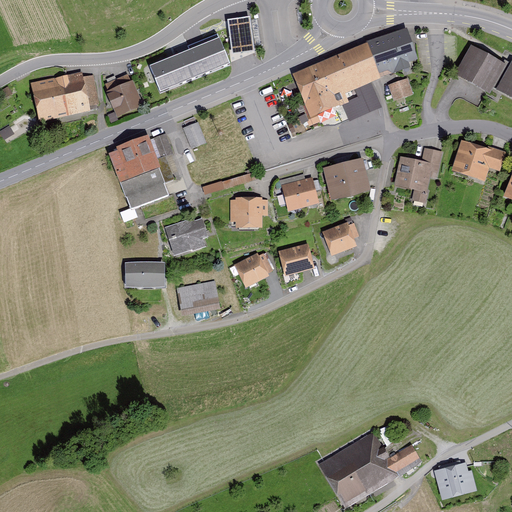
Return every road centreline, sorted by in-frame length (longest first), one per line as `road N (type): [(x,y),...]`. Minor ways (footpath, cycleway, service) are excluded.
road 1 (secondary): [(0,182),(282,63),(331,25)]
road 2 (residential): [(389,139),(383,199),(363,258),(249,311),(158,328)]
road 3 (tertiary): [(0,82),(35,63),(134,52),(224,0)]
road 4 (residential): [(389,139),(267,175)]
road 5 (residential): [(511,132),(456,124),(389,139)]
